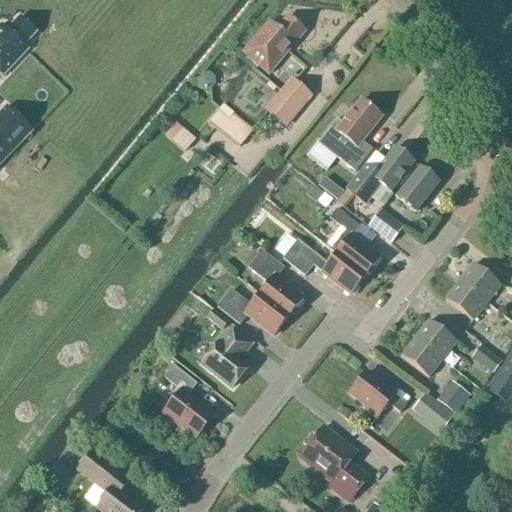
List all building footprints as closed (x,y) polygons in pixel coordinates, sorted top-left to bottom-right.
[(306,33),(287,16),(276,29),(268,23),(241,54),(268,78),(306,33)] [(0,26),(0,74),(2,77),(27,51),(23,47),(35,33),(19,18),(6,31),(0,26)] [(285,129),(312,98),(291,80),(264,112),(285,129)] [(361,142),(381,118),(360,101),(342,125),(336,120),(318,144),(354,173),(372,151),(361,142)] [(0,165),(32,133),(6,108),(0,114),(0,165)] [(238,150),(249,136),(218,112),(207,126),(238,150)] [(176,122),(164,136),(183,153),(195,140),(176,122)] [(390,193),(413,163),(394,149),(375,174),(365,166),(346,191),(364,206),(373,195),(385,205),(393,196),(390,193)] [(415,213),(438,183),(419,168),(396,198),(415,213)] [(325,177),(318,186),(328,194),(327,196),(336,204),(345,193),(325,177)] [(336,255),(364,277),(379,259),(351,237),(359,228),(336,210),(329,220),(344,232),(338,240),(344,245),(336,255)] [(391,243),(404,228),(381,210),(374,220),(369,226),(391,243)] [(364,277),(336,255),(327,266),(297,242),(282,261),(305,278),(313,267),(350,296),(364,277)] [(259,296),(287,319),(302,300),(276,279),(283,269),(261,252),(248,269),(268,285),(259,296)] [(459,283),(486,304),(500,286),(473,265),(459,283)] [(472,322),(486,304),(459,283),(445,301),(472,322)] [(287,319),(259,296),(251,307),(231,291),(216,309),(239,327),(247,317),(273,337),(287,319)] [(222,332),(228,324),(212,311),(206,320),(222,332)] [(414,340),(442,361),(456,343),(429,322),(414,340)] [(199,367),(231,392),(251,367),(242,360),(254,346),(232,329),(220,344),(219,342),(199,367)] [(428,379),(442,361),(414,340),(400,357),(428,379)] [(503,364),(481,347),(472,360),(493,376),(503,364)] [(511,350),(484,392),(506,406),(511,397),(511,350)] [(172,424),(195,442),(215,418),(187,396),(196,385),(173,367),(163,379),(180,392),(172,402),(162,403),(165,425),(172,424)] [(406,406),(394,397),(394,396),(366,374),(349,395),(364,407),(362,409),(375,420),(387,405),(399,415),(406,406)] [(455,417),(470,398),(451,383),(436,402),(455,417)] [(440,435),(454,418),(425,395),(411,412),(440,435)] [(355,456),(322,430),(315,439),(311,436),(303,446),(307,449),(299,458),(332,483),(328,488),(348,504),(367,480),(348,465),(355,456)] [(140,511),(142,511),(121,495),(131,482),(117,471),(94,453),(80,472),(108,493),(96,509),(99,511),(140,511)]
